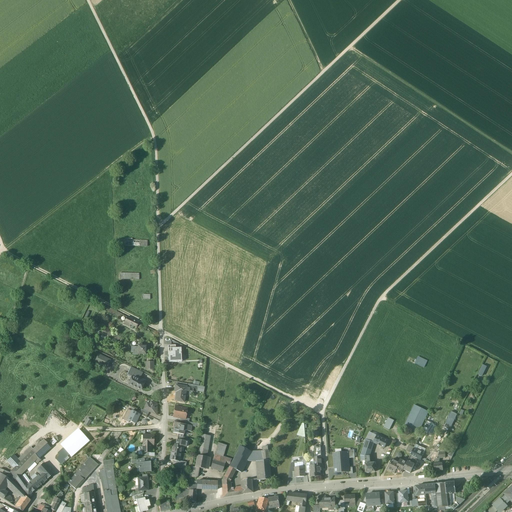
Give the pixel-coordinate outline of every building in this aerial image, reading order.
[(147,241),(132,240),(132,239),(125,238),(125,240),(117,240),(117,245),(147,247),(147,241)] [(122,315),(108,307),(106,311),(120,318),(122,315)] [(139,323),(127,317),(124,324),(129,326),(130,324),(131,325),(130,328),(133,329),(134,327),(136,328),(139,323)] [(123,338),(101,328),(99,334),(119,342),(119,340),(122,341),(123,338)] [(132,347),(131,352),(133,352),(133,355),(138,355),(138,354),(146,355),(146,346),(142,346),(142,345),(138,344),(138,347),(132,347)] [(169,348),(169,362),(181,362),(181,348),(175,348),(169,348)] [(109,360),(99,355),(96,362),(106,367),(109,360)] [(415,363),(425,367),(428,360),(418,356),(415,363)] [(483,364),(478,374),(483,376),(487,366),(483,364)] [(138,371),(131,367),(127,375),(132,377),(133,375),(139,378),(141,376),(137,374),(138,371)] [(139,378),(133,375),(132,377),(128,384),(141,390),(144,383),(138,380),(139,378)] [(198,386),(188,384),(187,388),(194,389),(193,392),(197,393),(198,386)] [(176,385),(175,392),(176,392),(175,401),(184,402),(186,391),(187,387),(176,385)] [(150,405),(147,403),(144,409),(149,412),(157,415),(157,404),(151,402),(150,405)] [(428,412),(415,405),(404,428),(417,434),(428,412)] [(187,409),(175,407),(173,417),(180,418),(185,419),(186,413),(188,412),(188,410),(187,409)] [(132,411),(127,420),(135,424),(139,415),(132,411)] [(451,411),(446,424),(452,426),(458,414),(451,411)] [(110,424),(112,419),(105,416),(103,422),(110,424)] [(88,418),(83,423),(88,426),(92,421),(88,418)] [(394,421),(388,418),(384,427),(389,430),(394,421)] [(184,425),(175,423),(173,433),(178,434),(183,435),(184,430),(185,425),(184,425)] [(77,429),(60,445),(63,448),(69,455),(72,458),(89,443),(77,429)] [(377,436),(368,431),(361,456),(361,461),(365,461),(365,456),(369,456),(373,442),(377,436)] [(201,434),(197,455),(206,457),(210,436),(201,434)] [(154,436),(145,435),(145,444),(143,444),(142,453),(148,453),(151,453),(151,443),(154,443),(154,436)] [(388,441),(377,436),(373,442),(384,448),(388,441)] [(44,440),(32,451),(37,457),(39,458),(51,447),(44,440)] [(226,446),(218,443),(215,454),(223,457),(226,446)] [(176,445),(173,444),(172,452),(181,454),(182,446),(176,445)] [(425,449),(415,445),(414,448),(414,449),(423,454),(425,449)] [(240,446),(229,468),(236,471),(242,473),(252,452),(240,446)] [(268,446),(262,446),(263,451),(258,451),(259,461),(260,461),(270,460),(269,451),(268,451),(268,446)] [(69,455),(63,448),(58,453),(60,456),(63,460),(64,460),(69,455)] [(336,454),(333,454),(335,473),(350,472),(350,468),(349,459),(349,453),(342,453),(341,449),(335,450),(336,454)] [(414,449),(413,449),(411,453),(411,455),(417,459),(420,460),(423,454),(414,449)] [(14,469),(11,472),(15,478),(19,475),(34,460),(37,457),(32,451),(21,462),(14,469)] [(181,454),(172,452),(170,460),(176,461),(179,461),(181,454)] [(223,457),(215,454),(213,460),(225,464),(228,465),(231,460),(223,457)] [(14,455),(7,461),(14,469),(21,462),(14,455)] [(206,457),(197,455),(195,467),(205,469),(207,458),(206,457)] [(417,459),(411,455),(408,461),(414,464),(415,463),(417,464),(418,462),(416,461),(417,459)] [(63,460),(60,456),(56,459),(61,465),(65,461),(64,460),(63,460)] [(89,458),(68,483),(76,490),(98,465),(89,458)] [(407,463),(400,460),(399,463),(392,459),(387,470),(395,474),(396,470),(402,473),(403,470),(407,463)] [(225,464),(213,460),(211,468),(222,471),(225,464)] [(270,460),(260,461),(262,480),(272,479),(270,460)] [(186,462),(179,461),(176,461),(175,467),(185,469),(186,462)] [(414,464),(408,461),(407,463),(403,470),(410,473),(414,464)] [(152,462),(140,463),(140,472),(152,471),(152,462)] [(53,474),(43,463),(38,469),(43,474),(48,479),(53,474)] [(365,464),(366,473),(367,473),(369,473),(370,472),(375,472),(375,468),(376,468),(376,465),(375,465),(374,463),(369,463),(365,464)] [(438,464),(434,464),(435,471),(443,471),(442,463),(438,464)] [(112,464),(104,465),(105,469),(99,470),(100,473),(105,472),(106,479),(107,480),(108,487),(115,486),(112,464)] [(315,464),(310,464),(310,467),(310,473),(311,476),(322,475),(321,465),(320,465),(315,465),(315,464)] [(199,470),(195,469),(195,467),(192,466),(190,477),(196,478),(198,477),(199,470)] [(303,467),(295,468),(295,472),(296,477),(304,477),(303,472),(304,471),(304,467),(303,467)] [(229,468),(221,482),(222,484),(230,482),(236,471),(229,468)] [(18,484),(10,473),(1,469),(0,469),(0,472),(2,474),(10,479),(16,485),(18,484)] [(0,476),(0,495),(3,491),(7,485),(10,479),(2,474),(0,476)] [(39,475),(27,485),(32,492),(48,479),(43,474),(40,477),(39,475)] [(27,485),(19,475),(15,478),(23,489),(27,485)] [(147,478),(138,478),(139,491),(143,490),(148,490),(147,478)] [(16,485),(10,479),(7,485),(8,485),(14,491),(18,487),(16,485)] [(252,480),(242,481),(243,490),(244,494),(250,493),(253,493),(252,480)] [(511,486),(504,494),(505,495),(501,500),(506,505),(510,500),(511,502),(511,481),(511,482),(511,483),(511,486)] [(217,482),(202,482),(201,489),(217,490),(217,482)] [(230,482),(222,484),(223,498),(229,496),(230,494),(230,492),(239,491),(238,489),(231,490),(230,482)] [(457,482),(435,484),(436,493),(436,497),(437,508),(441,508),(451,507),(450,494),(456,493),(455,487),(458,486),(457,482)] [(186,484),(185,489),(185,492),(184,501),(195,502),(196,490),(197,489),(197,486),(186,484)] [(435,484),(425,485),(426,494),(430,494),(436,493),(435,484)] [(32,492),(27,485),(23,489),(28,496),(32,492)] [(425,485),(416,486),(416,487),(415,487),(415,488),(415,489),(415,490),(414,490),(414,494),(416,494),(416,496),(426,495),(426,494),(425,485)] [(108,487),(103,488),(107,511),(119,511),(117,499),(117,495),(115,486),(108,487)] [(25,494),(18,487),(14,491),(19,495),(21,498),(23,495),(25,494)] [(185,492),(176,492),(176,502),(184,501),(185,492)] [(407,492),(399,493),(400,494),(400,503),(408,502),(407,492)] [(88,493),(83,494),(85,511),(95,511),(93,493),(88,493)] [(393,493),(385,493),(386,505),(394,504),(393,493)] [(11,497),(7,494),(3,499),(11,504),(12,502),(11,497)] [(19,501),(15,507),(22,511),(31,500),(24,495),(25,494),(23,495),(21,498),(19,501)] [(307,495),(289,494),(286,500),(290,501),(302,502),(306,503),(307,495)] [(355,495),(344,496),(345,504),(355,504),(356,503),(355,500),(355,495)] [(324,499),(324,496),(319,496),(320,506),(320,508),(328,508),(335,507),(335,498),(324,499)] [(279,497),(269,498),(270,508),(280,507),(279,497)] [(465,500),(457,497),(456,503),(459,506),(465,500)] [(143,498),(136,500),(138,506),(149,503),(149,500),(146,501),(145,498),(143,498)] [(261,498),(260,499),(256,511),(260,511),(264,511),(265,510),(264,510),(268,500),(261,498)] [(500,499),(493,506),(498,511),(499,511),(506,506),(506,505),(501,500),(500,499)] [(363,511),(366,504),(360,502),(358,507),(357,510),(361,511),(363,511)] [(149,503),(138,506),(139,511),(141,511),(142,511),(148,510),(147,507),(150,506),(149,503)] [(169,503),(159,505),(160,511),(162,511),(171,510),(169,503)]
